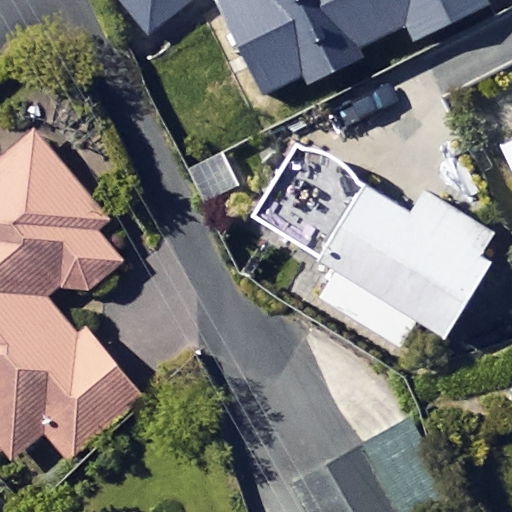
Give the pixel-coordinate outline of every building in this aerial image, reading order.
[(120,0),(146,32),(186,0),(120,0)] [(258,99),(295,82),(301,96),(365,67),(359,53),(407,32),(410,38),(492,1),(491,0),(216,0),(214,1),(258,99)] [(0,448),(7,458),(40,431),(65,462),(152,392),(91,317),(77,329),(48,294),(62,283),(84,289),(109,276),(115,249),(100,228),(114,216),(39,124),(0,152),(0,448)] [(511,139),(492,151),(511,187),(511,139)] [(334,272),(413,321),(453,344),(499,266),(478,253),(489,235),(418,193),(407,211),(292,143),(246,220),(334,272)] [(413,321),(334,272),(318,299),(398,346),(413,321)] [(307,511),(446,511),(448,511),(406,424),(291,479),(307,511)]
